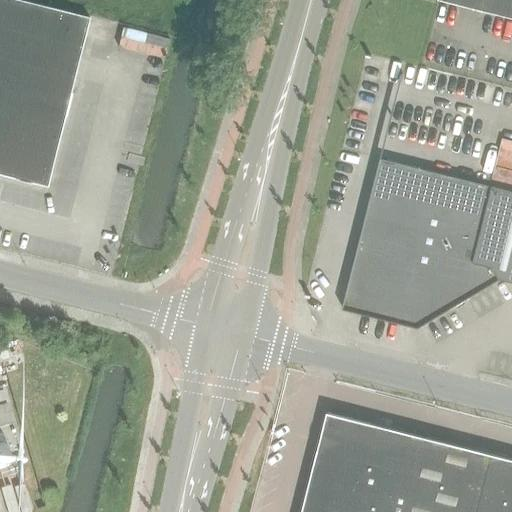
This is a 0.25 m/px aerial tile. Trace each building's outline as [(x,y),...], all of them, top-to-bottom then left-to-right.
[(0,0),(0,175),(46,187),(89,17),(20,0),(0,0)] [(511,18),(511,0),(437,0),(438,0),(511,18)] [(497,173),(503,174),(504,170),(511,171),(511,134),(505,133),(497,173)] [(511,282),(511,191),(380,159),(342,309),(418,328),(499,279),(511,282)] [(6,403),(0,404),(0,414),(9,412),(6,403)] [(511,511),(511,459),(327,413),(301,511),(511,511)]
